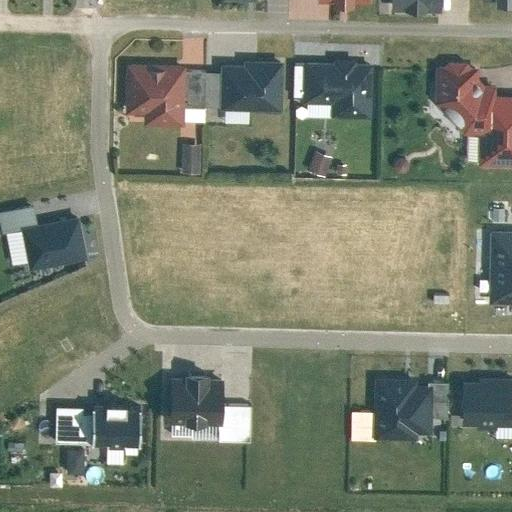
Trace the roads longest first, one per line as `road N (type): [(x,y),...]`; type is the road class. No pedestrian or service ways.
road 1 (residential): [(511,343),(146,336),(125,314),(96,135),(99,22)]
road 2 (residential): [(511,29),(99,22)]
